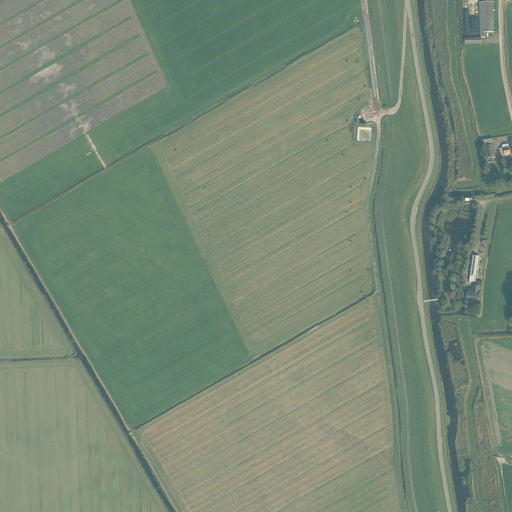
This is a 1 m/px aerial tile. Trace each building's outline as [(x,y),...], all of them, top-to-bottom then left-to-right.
[(479,3),(479,24),(480,38),(485,38),(485,33),(494,33),(493,2),(479,3)] [(484,147),(486,159),(495,157),(493,145),(492,139),(483,141),(484,147)] [(502,146),(502,148),(501,148),(502,149),(499,150),(501,156),(510,154),(508,145),(502,146)] [(476,279),(479,259),(473,258),(470,278),(476,279)] [(467,299),(479,301),(480,291),(479,291),(480,287),(477,287),(473,286),(473,290),(468,290),(467,299)]
